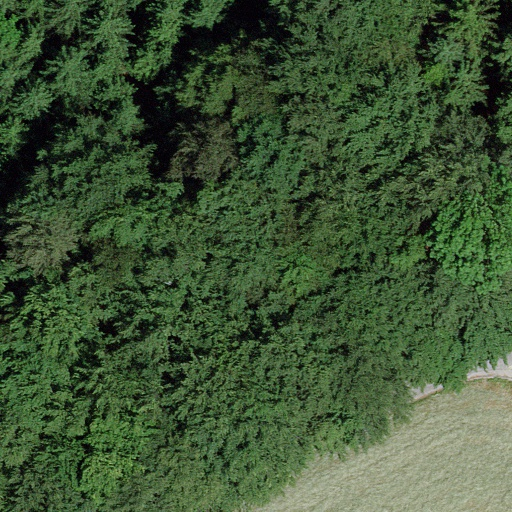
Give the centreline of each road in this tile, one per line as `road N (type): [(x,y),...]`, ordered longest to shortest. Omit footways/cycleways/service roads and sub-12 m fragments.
road 1 (track): [(177,0),(388,122),(511,260)]
road 2 (unclassified): [(155,511),(418,380),(511,347)]
